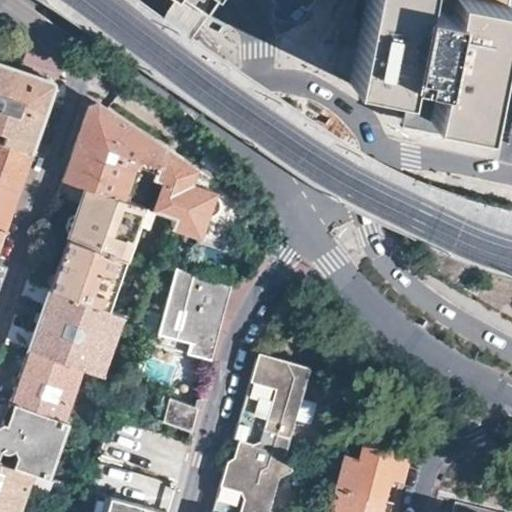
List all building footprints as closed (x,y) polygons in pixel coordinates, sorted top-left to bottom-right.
[(511,0),(365,0),(347,81),(401,93),(396,115),(489,137),(511,35),(511,0)] [(40,120),(54,82),(50,78),(0,60),(0,130),(4,132),(0,140),(30,151),(38,126),(40,120)] [(77,134),(63,175),(123,197),(134,165),(152,171),(150,177),(154,178),(165,146),(106,106),(97,100),(87,104),(78,132),(77,134)] [(0,181),(17,188),(24,167),(30,151),(0,140),(0,181)] [(152,207),(153,208),(176,216),(173,224),(199,233),(206,213),(210,214),(213,213),(216,211),(218,209),(219,207),(221,204),(220,200),(219,196),(217,194),(214,191),(215,188),(191,180),(196,165),(165,146),(154,178),(161,180),(152,207)] [(57,192),(79,201),(67,235),(121,254),(127,256),(139,222),(148,226),(153,208),(152,207),(144,205),(123,197),(63,175),(57,192)] [(8,211),(17,188),(0,181),(0,225),(2,227),(8,211)] [(121,254),(67,235),(49,287),(102,305),(121,254)] [(127,256),(121,254),(102,305),(109,308),(127,256)] [(230,284),(180,267),(161,331),(192,340),(189,351),(210,357),(221,319),(230,284)] [(5,339),(28,347),(82,366),(97,371),(119,311),(109,308),(102,305),(49,287),(27,278),(21,295),(44,302),(34,330),(12,321),(5,339)] [(124,313),(119,311),(97,371),(104,374),(124,313)] [(192,340),(161,331),(158,343),(189,351),(192,340)] [(28,347),(10,399),(62,418),(82,366),(28,347)] [(225,464),(211,511),(215,511),(265,511),(277,476),(290,467),(277,447),(288,440),(310,367),(259,351),(252,373),(232,438),(238,441),(234,453),(226,459),(225,464)] [(198,404),(163,393),(156,418),(191,429),(193,421),(198,404)] [(0,458),(33,470),(42,473),(49,475),(69,420),(62,418),(10,399),(3,417),(0,419),(0,458)] [(401,442),(366,433),(358,459),(345,455),(337,485),(382,498),(389,473),(399,476),(401,469),(408,444),(401,442)] [(0,511),(18,511),(33,470),(0,458),(0,511)] [(49,475),(42,473),(39,481),(54,486),(57,478),(49,475)] [(378,511),(382,498),(337,485),(329,511),(378,511)] [(88,511),(168,511),(169,509),(94,490),(88,511)]
